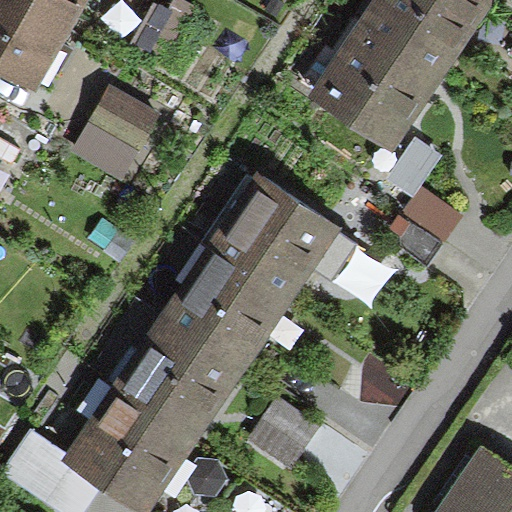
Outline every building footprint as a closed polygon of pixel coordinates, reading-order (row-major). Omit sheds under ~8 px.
[(0,0),(0,55),(38,76),(78,0),(0,0)] [(381,0),(319,96),(388,141),(425,84),(443,55),(479,0),(381,0)] [(130,173),(159,119),(108,93),(80,146),(130,173)] [(261,177),(74,459),(143,505),(178,452),(199,420),(275,305),(291,281),(330,223),(261,177)] [(451,235),(469,212),(434,186),(416,209),(451,235)] [(280,393),(259,442),(306,462),(327,413),(280,393)] [(511,511),(511,474),(479,452),(438,511),(511,511)]
